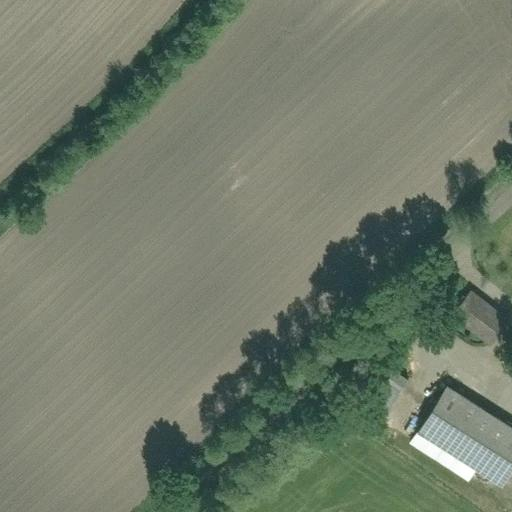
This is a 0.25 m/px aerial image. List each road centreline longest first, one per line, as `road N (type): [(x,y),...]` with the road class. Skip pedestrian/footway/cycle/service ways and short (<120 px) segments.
road 1 (unclassified): [(272,391),(511,166)]
road 2 (track): [(140,511),(272,391)]
